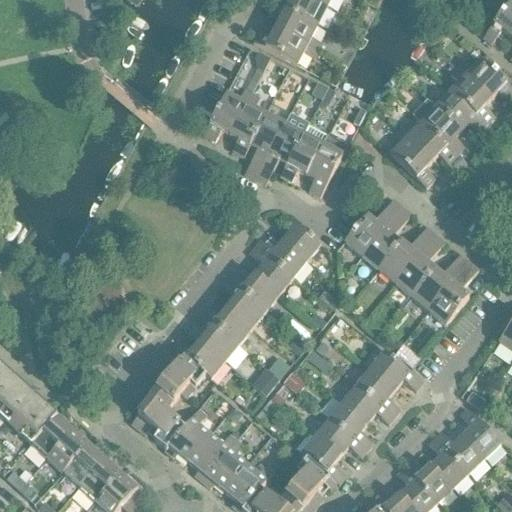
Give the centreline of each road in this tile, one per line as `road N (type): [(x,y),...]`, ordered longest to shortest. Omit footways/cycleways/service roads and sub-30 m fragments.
road 1 (residential): [(174,508),(114,443),(106,401),(229,256),(249,204)]
road 2 (residential): [(511,284),(371,176),(315,218),(286,202),(249,204)]
road 3 (residential): [(341,511),(440,418),(443,380),(511,296)]
road 4 (residential): [(249,204),(168,133),(221,34),(261,0)]
